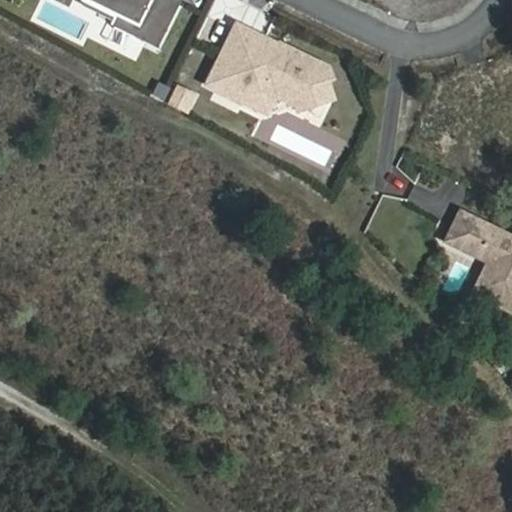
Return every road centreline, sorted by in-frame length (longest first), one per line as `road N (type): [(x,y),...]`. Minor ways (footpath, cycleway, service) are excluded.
road 1 (residential): [(306,0),(403,46),(442,44),(481,25),(500,0)]
road 2 (unknown): [(442,44),(352,209)]
